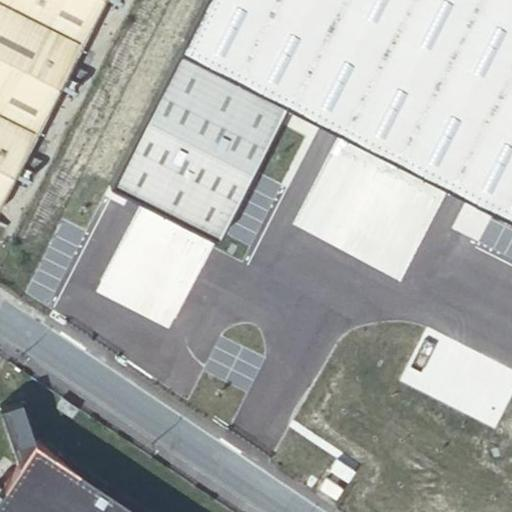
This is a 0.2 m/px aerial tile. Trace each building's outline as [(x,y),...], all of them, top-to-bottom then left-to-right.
[(0,0),(0,199),(102,0),(0,0)] [(511,0),(200,0),(174,51),(281,107),(511,224),(511,0)] [(281,107),(174,51),(104,184),(211,240),(281,107)] [(68,397),(52,386),(45,396),(61,407),(68,397)] [(0,511),(147,511),(38,438),(23,396),(1,402),(23,461),(4,487),(0,483),(0,511)]
